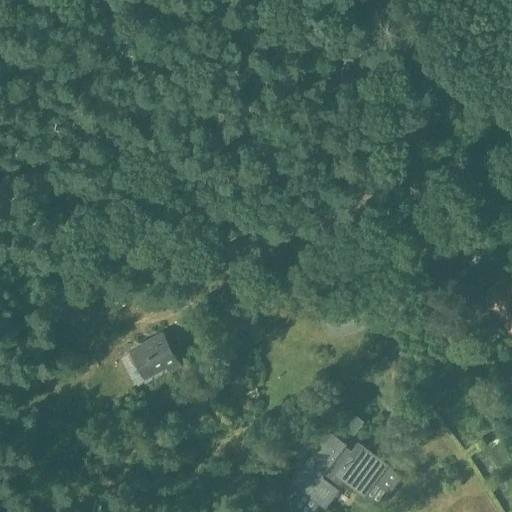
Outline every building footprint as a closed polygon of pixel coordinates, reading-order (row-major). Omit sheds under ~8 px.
[(501,268),(511,260),(511,237),(490,252),(501,268)] [(354,247),(331,255),(343,287),(366,280),(354,247)] [(489,290),(471,303),(480,315),(488,327),(495,322),(501,317),(507,325),(511,331),(511,279),(507,283),(504,279),(489,290)] [(364,293),(334,301),(323,304),(333,337),(373,325),(364,293)] [(164,335),(134,351),(148,377),(167,367),(172,375),(183,370),(164,335)] [(363,422),(345,408),(336,420),(354,434),(363,422)] [(302,490),(289,507),(294,511),(312,511),(319,503),(326,508),(340,489),(324,478),(348,445),(330,432),(317,450),(312,447),(299,464),(304,467),(293,483),(302,490)] [(358,442),(352,450),(335,474),(344,481),(365,496),(376,482),(390,492),(402,476),(388,465),(389,464),(358,442)]
